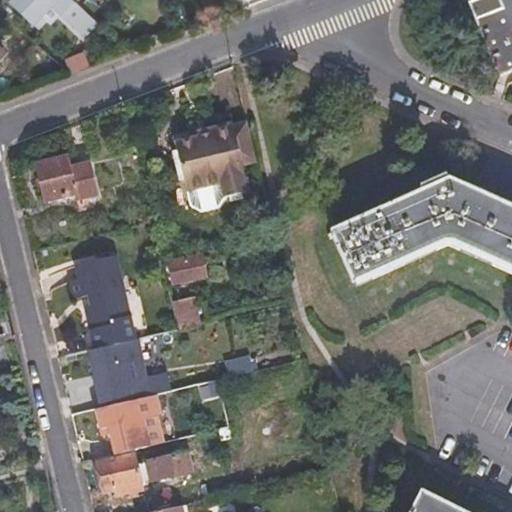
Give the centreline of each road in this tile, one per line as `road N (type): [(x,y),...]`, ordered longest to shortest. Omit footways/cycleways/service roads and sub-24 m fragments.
road 1 (residential): [(0,130),(315,2)]
road 2 (residential): [(0,190),(75,511)]
road 3 (residential): [(315,2),(367,64),(511,130)]
road 4 (residential): [(511,380),(466,402),(481,439),(511,455)]
